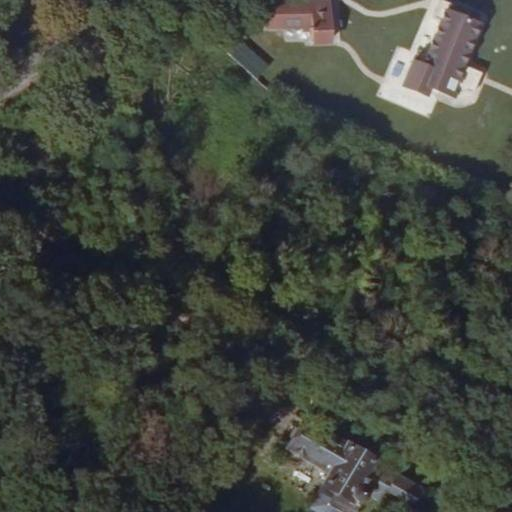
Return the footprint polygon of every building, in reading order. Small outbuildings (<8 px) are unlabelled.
[(331,10),(310,11),(310,19),(310,37),(311,46),(332,45),(331,10)] [(477,26),(444,13),(423,69),(455,81),(477,26)] [(99,73),(108,85),(127,72),(118,59),(99,73)] [(32,160),(8,199),(129,271),(139,255),(133,251),(137,245),(120,234),(116,240),(88,223),(93,216),(101,220),(106,211),(99,207),(102,201),(81,189),(85,183),(57,166),(53,173),(32,160)] [(157,229),(144,249),(191,279),(194,280),(196,281),(198,282),(201,282),(202,281),(205,280),(207,278),(208,277),(209,275),(210,272),(211,269),(211,268),(210,265),(210,264),(208,262),(205,260),(202,258),(157,229)] [(414,499),(420,490),(305,421),(290,447),(330,472),(324,483),(344,496),(351,500),(353,501),(354,501),(355,502),(356,502),(357,502),(359,502),(360,502),(361,502),(362,501),(363,501),(364,500),(365,499),(366,498),(369,495),(377,500),(385,487),(406,500),(409,496),(414,499)]
